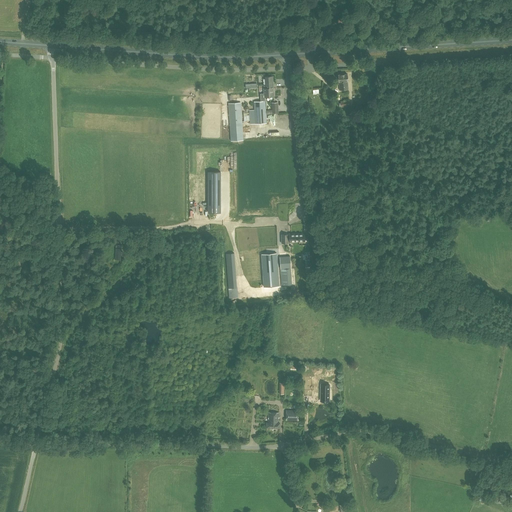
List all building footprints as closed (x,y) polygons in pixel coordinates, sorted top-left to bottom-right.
[(263,85),(264,88),(264,93),(260,93),(260,98),(265,98),(265,97),(274,96),(273,76),(265,76),(266,85),(263,85)] [(254,109),(249,110),(250,124),(267,122),(265,100),(253,101),(254,109)] [(241,102),(228,103),(231,141),(244,140),(243,135),(243,128),(241,102)] [(221,172),(208,172),(208,212),(221,212),(221,172)] [(289,243),(289,241),(308,241),(307,234),(303,234),(303,233),(289,233),(289,234),(281,234),(281,243),(289,243)] [(226,253),(228,278),(228,280),(227,280),(228,287),(229,287),(229,289),(228,289),(229,297),(238,297),(237,289),(236,289),(236,286),(237,286),(236,279),(236,277),(234,252),(226,253)] [(275,253),(260,254),(262,287),(277,285),(275,253)] [(290,256),(279,256),(280,268),(290,268),(290,256)] [(280,269),(281,281),(281,285),(290,284),(289,268),(287,268),(280,269)] [(329,399),(329,384),(321,383),(321,399),(329,399)] [(286,420),(298,421),(298,410),(286,409),(286,420)] [(268,412),(268,422),(266,422),(266,427),(279,427),(280,422),(279,422),(279,412),(268,412)] [(501,505),(508,507),(511,509),(511,503),(510,502),(510,503),(493,495),(491,498),(494,499),(493,501),(498,503),(499,503),(501,504),(501,505)]
